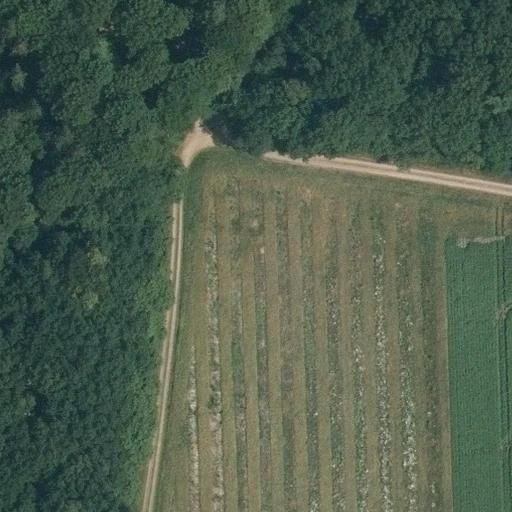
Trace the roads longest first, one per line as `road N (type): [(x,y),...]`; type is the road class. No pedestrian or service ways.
road 1 (track): [(138,511),(178,163)]
road 2 (track): [(191,132),(511,192)]
road 3 (track): [(290,0),(191,132)]
